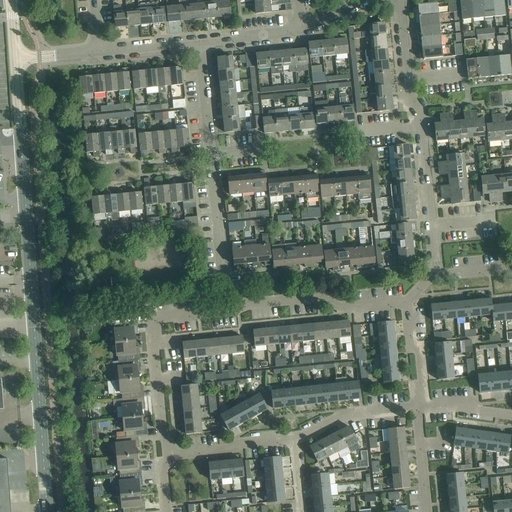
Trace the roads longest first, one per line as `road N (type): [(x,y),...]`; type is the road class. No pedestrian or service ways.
road 1 (tertiary): [(46,511),(15,59)]
road 2 (residential): [(174,455),(161,433),(150,320),(319,297),(343,308),(406,302)]
road 3 (residential): [(435,274),(421,125)]
road 4 (residential): [(224,290),(211,154)]
road 5 (residential): [(293,439),(344,415),(417,408)]
road 6 (residential): [(174,455),(293,439)]
